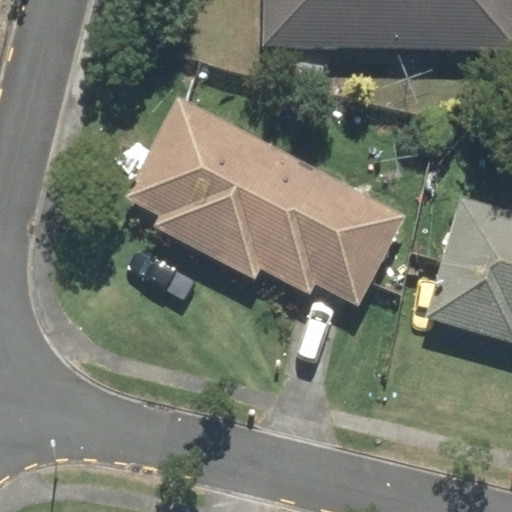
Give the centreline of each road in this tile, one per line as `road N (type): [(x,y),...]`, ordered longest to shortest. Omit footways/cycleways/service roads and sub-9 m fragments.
road 1 (residential): [(0,399),(447,511)]
road 2 (residential): [(73,0),(0,255)]
